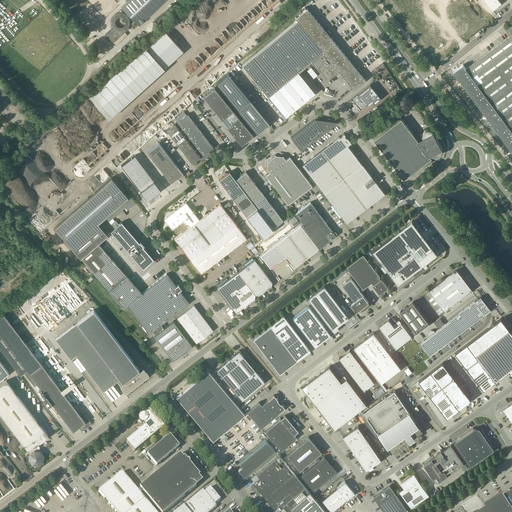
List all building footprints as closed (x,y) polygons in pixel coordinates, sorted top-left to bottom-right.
[(164,0),(128,0),(122,7),(139,25),(164,0)] [(502,3),(498,0),(497,0),(490,6),(493,10),(502,3)] [(303,11),(295,18),(296,18),(297,19),(298,20),(323,51),(312,60),(327,79),(338,70),(350,85),(353,89),(354,89),(366,79),(360,73),(362,72),(357,66),(355,67),(329,35),(331,33),(327,29),(325,30),(307,8),(306,9),(305,7),(302,9),(303,11)] [(128,23),(128,21),(127,20),(127,18),(126,17),(125,16),(123,15),(121,14),(119,14),(117,14),(116,14),(115,15),(113,16),(112,17),(111,19),(110,20),(110,22),(110,24),(110,26),(111,28),(112,29),(113,30),(115,31),(117,32),(119,32),(120,32),(122,32),(124,31),(125,30),(126,28),(127,27),(128,25),(128,23)] [(298,20),(242,65),(268,96),(283,115),(314,91),(298,72),(312,60),(323,51),(298,20)] [(511,23),(505,29),(510,36),(505,39),(466,68),(463,65),(453,72),(456,75),(492,124),(491,124),(497,133),(499,132),(511,150),(511,23)] [(183,51),(183,50),(163,28),(89,95),(109,118),(183,51)] [(127,35),(125,32),(114,42),(117,45),(127,35)] [(228,73),(216,83),(251,125),(257,133),(262,129),(261,128),(263,126),(264,127),(269,123),(263,115),(228,73)] [(367,106),(372,101),(374,103),(380,98),(370,85),(369,85),(358,95),(367,106)] [(208,104),(209,103),(222,118),(221,119),(227,126),(241,144),(245,141),(246,142),(254,136),(238,116),(214,87),(203,97),(208,104)] [(166,129),(192,162),(198,157),(201,161),(211,153),(208,150),(213,146),(187,112),(166,129)] [(301,150),(334,124),(332,120),(329,117),(326,120),(320,119),(318,116),(291,137),(301,150)] [(423,137),(418,140),(401,118),(374,139),(404,179),(432,158),(428,154),(431,152),(431,153),(432,154),(433,155),(434,155),(435,155),(436,155),(437,155),(438,155),(439,155),(440,154),(441,153),(441,152),(442,152),(442,151),(442,150),(442,149),(442,148),(442,147),(441,147),(434,132),(433,131),(433,130),(432,130),(431,130),(430,129),(429,129),(428,129),(427,129),(426,129),(425,130),(424,130),(424,131),(423,132),(423,133),(423,134),(422,134),(422,135),(423,136),(423,137)] [(324,193),(362,164),(348,145),(351,142),(347,137),(347,136),(346,134),(345,134),(344,133),(342,134),(342,135),(340,136),(339,136),(302,164),(324,193)] [(178,179),(180,177),(179,176),(183,174),(178,166),(159,142),(155,146),(147,152),(166,176),(171,183),(177,178),(178,179)] [(135,155),(121,166),(147,199),(161,189),(135,155)] [(270,172),(266,175),(288,204),(301,194),(303,192),(307,189),(312,185),(290,157),(286,160),(283,156),(275,155),(268,161),(267,168),(270,172)] [(362,164),(324,193),(346,222),(384,194),(385,193),(384,193),(374,180),(373,181),(371,177),(372,177),(372,176),(362,164)] [(239,174),(230,173),(244,191),(256,207),(272,227),(282,219),(245,170),(240,175),(239,174)] [(234,199),(235,199),(234,198),(244,191),(230,173),(229,171),(226,172),(224,172),(224,174),(221,176),(218,178),(234,199)] [(55,226),(54,227),(89,267),(93,272),(124,307),(127,305),(144,326),(147,330),(148,332),(149,333),(153,330),(161,324),(189,302),(180,290),(182,289),(178,284),(177,285),(176,286),(175,285),(167,273),(142,293),(134,284),(132,282),(98,243),(98,242),(108,234),(98,223),(116,207),(128,196),(125,193),(121,189),(120,187),(116,182),(112,177),(111,178),(61,221),(55,226)] [(235,199),(234,199),(246,215),(256,207),(244,191),(234,198),(235,199)] [(127,198),(133,205),(136,203),(130,196),(127,198)] [(133,205),(127,198),(124,201),(130,207),(133,205)] [(124,201),(122,203),(125,207),(127,210),(130,207),(124,201)] [(199,220),(186,202),(164,219),(172,229),(183,221),(183,222),(184,222),(185,223),(186,224),(187,224),(188,224),(189,224),(190,226),(174,238),(177,242),(190,259),(200,273),(246,238),(220,203),(199,220)] [(301,224),(319,248),(336,235),(337,235),(337,234),(337,233),(337,232),(336,231),(335,231),(334,231),(333,231),(310,202),(295,213),(302,223),(300,224),(301,224)] [(257,208),(246,216),(251,222),(262,215),(257,208)] [(112,212),(110,214),(107,215),(111,220),(113,218),(116,216),(112,212)] [(111,220),(107,215),(105,217),(103,219),(107,224),(109,222),(111,220)] [(262,215),(251,222),(256,229),(267,221),(262,215)] [(153,259),(143,247),(143,246),(140,242),(139,242),(121,222),(119,224),(115,220),(111,224),(115,228),(111,231),(143,268),(153,259)] [(412,220),(373,250),(398,283),(438,253),(412,220)] [(267,221),(256,229),(261,236),(272,228),(267,221)] [(319,249),(319,248),(301,224),(260,255),(270,268),(285,257),(293,268),(317,250),(318,249),(318,250),(319,250),(319,249)] [(347,266),(364,288),(372,281),(374,283),(373,284),(380,293),(389,286),(382,277),(381,278),(379,276),(380,275),(364,253),(347,266)] [(255,294),(258,295),(267,288),(269,288),(270,287),(270,286),(271,285),(272,281),(255,259),(254,260),(246,266),(238,272),(246,283),(255,294)] [(445,310),(473,289),(472,288),(472,289),(466,282),(467,281),(463,277),(458,270),(457,269),(455,271),(454,270),(454,271),(451,274),(450,273),(446,277),(443,280),(442,279),(442,280),(430,289),(429,290),(445,310)] [(218,287),(217,289),(224,298),(225,299),(233,292),(246,283),(238,272),(218,287)] [(351,279),(343,285),(355,301),(359,306),(362,304),(364,306),(369,302),(369,301),(368,301),(366,297),(363,294),(351,279)] [(244,306),(245,306),(245,305),(255,298),(255,294),(246,283),(233,292),(244,306)] [(308,298),(332,330),(334,332),(335,331),(339,329),(337,326),(338,325),(348,317),(324,286),(316,292),(308,298)] [(233,292),(225,299),(235,312),(244,306),(233,292)] [(429,336),(420,343),(430,356),(485,314),(491,310),(481,296),(475,301),(435,332),(434,330),(431,330),(429,332),(428,335),(429,336)] [(401,310),(400,310),(416,332),(429,322),(413,301),(413,302),(401,311),(401,310)] [(213,329),(194,305),(177,318),(196,342),(213,329)] [(330,334),(309,306),(293,318),(315,346),(330,334)] [(94,309),(56,338),(70,358),(71,358),(76,355),(103,390),(117,380),(121,386),(122,387),(123,387),(124,388),(126,388),(127,388),(128,388),(129,388),(131,387),(132,386),(132,385),(133,384),(133,383),(133,382),(133,381),(133,379),(133,378),(133,377),(139,372),(138,371),(139,370),(94,309)] [(3,312),(0,314),(0,347),(20,374),(23,372),(34,386),(37,384),(46,395),(42,397),(48,406),(52,403),(73,431),(79,427),(81,430),(82,430),(90,424),(91,423),(91,422),(83,412),(82,411),(81,409),(78,412),(77,410),(69,400),(66,396),(3,312)] [(270,325),(296,359),(309,349),(283,315),(270,325)] [(455,352),(484,389),(508,370),(511,367),(511,331),(501,317),(455,352)] [(389,320),(380,327),(396,347),(412,335),(401,322),(395,327),(393,324),(389,320)] [(192,346),(173,321),(154,335),(173,360),(192,346)] [(279,373),(296,360),(270,326),(254,339),(279,373)] [(353,347),(381,383),(401,367),(373,332),(353,347)] [(340,359),(364,390),(375,381),(350,349),(349,349),(350,350),(340,359)] [(264,381),(239,350),(216,369),(242,400),(264,381)] [(0,378),(9,372),(0,360),(0,378)] [(443,362),(419,380),(447,417),(471,399),(443,362)] [(306,385),(304,385),(303,385),(303,386),(302,386),(302,387),(303,388),(304,388),(306,389),(306,391),(334,428),(366,403),(346,377),(341,381),(329,365),(308,381),(307,382),(306,385)] [(244,414),(208,371),(176,397),(213,440),(244,414)] [(5,380),(0,383),(0,414),(27,451),(29,450),(30,452),(29,453),(28,459),(32,463),(37,464),(42,460),(42,455),(39,450),(37,450),(38,446),(36,444),(47,435),(5,380)] [(419,426),(410,412),(395,390),(363,412),(378,433),(388,448),(392,453),(409,441),(410,442),(416,438),(415,437),(423,431),(419,426)] [(261,427),(284,408),(280,402),(280,403),(277,400),(277,399),(277,400),(278,400),(273,394),(261,405),(259,402),(247,411),(261,427)] [(511,402),(503,408),(507,414),(505,414),(509,419),(510,418),(511,421),(511,422),(511,423),(511,402)] [(164,428),(149,410),(144,415),(143,415),(142,415),(141,415),(140,415),(140,416),(139,416),(139,417),(139,418),(138,418),(138,419),(138,420),(139,421),(139,422),(140,423),(141,423),(141,424),(142,424),(143,424),(144,424),(145,426),(126,442),(135,452),(164,428)] [(298,431),(285,415),(281,418),(265,431),(281,450),(297,437),(294,434),(298,431)] [(358,425),(343,436),(348,443),(354,451),(369,441),(358,425)] [(460,438),(455,442),(471,465),(471,466),(494,450),(490,443),(491,442),(482,429),(481,430),(480,428),(476,428),(473,429),(472,428),(473,428),(473,427),(472,428),(467,432),(461,436),(459,437),(460,437),(460,438)] [(180,446),(170,435),(147,454),(157,466),(180,446)] [(321,452),(309,436),(287,454),(299,470),(321,452)] [(238,472),(241,473),(244,476),(275,450),(266,440),(239,462),(241,466),(238,469),(238,470),(238,472)] [(381,459),(369,441),(354,451),(366,469),(381,459)] [(437,453),(438,454),(437,454),(434,457),(433,457),(433,458),(432,458),(424,464),(437,482),(446,476),(446,475),(450,473),(451,472),(455,470),(455,469),(459,466),(459,467),(460,466),(463,463),(464,463),(464,462),(461,459),(461,458),(460,458),(458,454),(457,454),(455,450),(454,449),(452,445),(451,445),(447,448),(446,448),(442,451),(441,450),(437,453)] [(151,501),(192,466),(189,462),(190,462),(188,460),(187,460),(184,457),(183,458),(180,454),(140,488),(151,501)] [(253,483),(250,485),(252,487),(251,490),(255,490),(258,495),(261,493),(265,498),(294,473),(279,456),(257,474),(251,479),(254,482),(253,483)] [(327,462),(328,461),(324,456),(301,476),(314,491),(329,478),(329,479),(330,479),(329,478),(337,472),(330,463),(329,464),(327,462)] [(192,466),(151,501),(160,511),(165,511),(177,503),(202,481),(199,476),(200,475),(192,466)] [(154,511),(122,473),(98,492),(114,511),(154,511)] [(294,473),(265,498),(268,501),(266,503),(267,505),(267,508),(270,509),(271,510),(278,504),(280,503),(280,502),(283,505),(286,503),(290,508),(309,491),(305,486),(294,473)] [(403,494),(400,490),(412,507),(430,495),(421,482),(419,483),(416,479),(418,478),(414,473),(401,482),(407,491),(403,494)] [(321,500),(331,511),(354,492),(344,481),(321,500)] [(377,503),(383,511),(403,511),(407,510),(390,485),(382,490),(382,491),(373,496),(376,500),(375,500),(377,503)] [(178,509),(175,511),(209,511),(216,507),(214,505),(220,500),(209,487),(208,489),(206,486),(202,490),(178,509)] [(326,511),(309,491),(290,508),(293,511),(326,511)] [(511,511),(511,491),(503,497),(502,496),(485,507),(487,510),(488,511),(511,511)]
